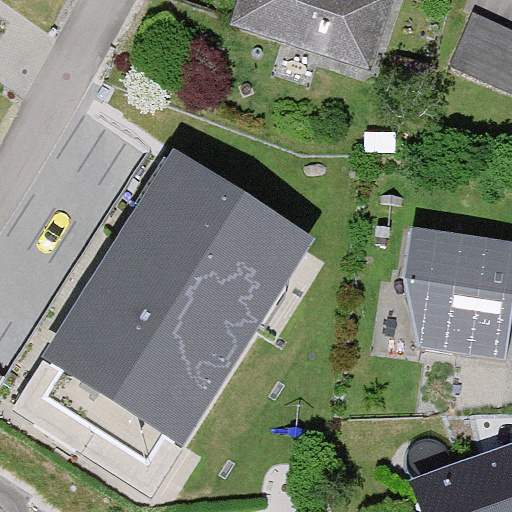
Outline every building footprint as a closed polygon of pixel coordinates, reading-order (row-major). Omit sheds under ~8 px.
[(250,0),(238,39),(373,81),(399,1),(395,0),(250,0)] [(511,23),(474,10),(452,70),(511,90),(511,23)] [(300,233),(173,153),(51,348),(178,427),(300,233)] [(511,276),(511,237),(400,224),(387,326),(504,341),(510,297),(511,286),(511,276)] [(511,511),(511,457),(422,489),(430,511),(511,511)]
